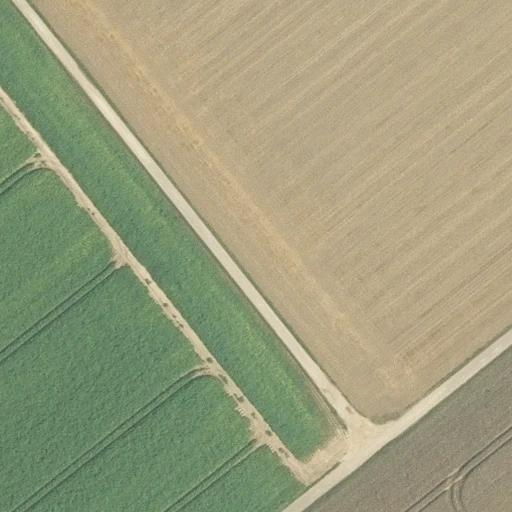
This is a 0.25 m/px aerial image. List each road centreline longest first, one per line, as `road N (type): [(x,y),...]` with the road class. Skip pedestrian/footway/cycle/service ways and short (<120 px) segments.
road 1 (track): [(18,0),(373,447)]
road 2 (track): [(292,511),(511,337)]
